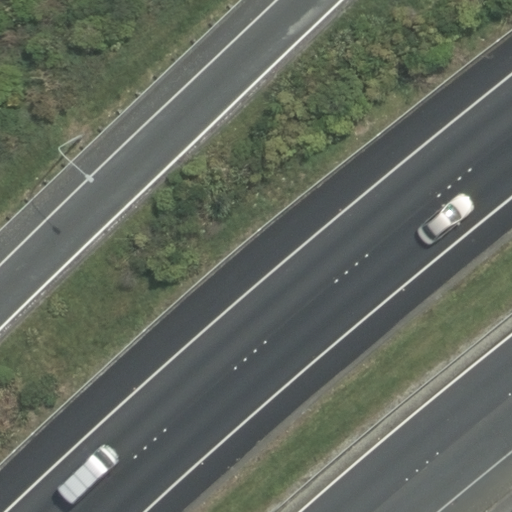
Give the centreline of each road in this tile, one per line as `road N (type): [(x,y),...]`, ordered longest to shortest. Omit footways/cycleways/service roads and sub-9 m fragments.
road 1 (motorway): [(75,511),(351,269),(511,145)]
road 2 (motorway): [(0,297),(311,0)]
road 3 (motorway): [(511,388),(370,511)]
